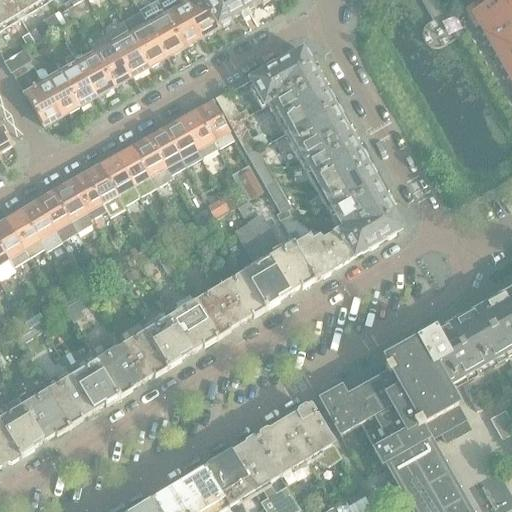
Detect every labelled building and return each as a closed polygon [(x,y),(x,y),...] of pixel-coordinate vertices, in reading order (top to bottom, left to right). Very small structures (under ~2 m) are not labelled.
[(18,18),(7,0),(0,0),(0,41),(11,34),(6,26),(18,18)] [(48,0),(7,0),(18,18),(48,0)] [(199,39),(181,5),(178,0),(167,0),(174,10),(163,16),(183,51),(193,45),(195,42),(199,39)] [(217,32),(198,0),(190,0),(181,5),(199,39),(204,36),(208,37),(217,32)] [(269,3),(269,0),(198,0),(217,32),(229,25),(229,22),(259,5),(262,7),(269,3)] [(511,0),(498,0),(481,10),(478,4),(465,11),(475,29),(479,27),(484,36),(481,38),(482,39),(485,37),(490,46),(487,48),(488,50),(491,48),(496,57),(493,59),(494,60),(497,59),(502,68),(499,70),(500,71),(503,70),(508,79),(505,81),(506,82),(509,80),(511,85),(511,90),(511,91),(511,92),(511,0)] [(165,59),(142,17),(135,6),(131,9),(136,18),(132,21),(138,30),(129,35),(148,71),(159,65),(160,61),(165,59)] [(183,51),(163,16),(153,22),(148,14),(142,17),(165,59),(169,56),(173,57),(183,51)] [(42,40),(62,27),(54,16),(35,28),(42,40)] [(148,71),(129,35),(123,24),(106,34),(107,36),(107,37),(130,78),(134,75),(138,76),(148,71)] [(35,31),(29,35),(36,46),(42,42),(41,41),(35,31)] [(29,35),(21,39),(28,51),(36,46),(29,35)] [(130,78),(107,37),(89,46),(94,55),(114,90),(124,84),(125,81),(130,78)] [(95,98),(71,56),(77,52),(71,42),(60,48),(61,49),(66,59),(65,60),(70,69),(59,75),(79,110),(89,104),(90,100),(95,98)] [(32,63),(25,51),(4,64),(15,81),(34,69),(31,64),(32,63)] [(114,90),(94,55),(85,60),(79,51),(77,52),(71,56),(95,98),(100,95),(103,96),(114,90)] [(326,97),(316,79),(309,65),(310,62),(306,55),(303,55),(298,56),(295,57),(249,83),(265,110),(272,106),(288,135),(333,109),(332,107),(333,104),(329,97),(326,97)] [(79,110),(59,75),(50,80),(45,72),(40,71),(36,73),(42,84),(60,117),(64,115),(69,116),(79,110)] [(60,117),(42,84),(34,89),(34,90),(24,96),(44,130),(57,122),(56,120),(60,117)] [(242,123),(250,119),(246,112),(238,116),(227,96),(216,102),(232,131),(242,125),(242,123)] [(234,143),(212,104),(196,113),(218,152),(234,143)] [(360,156),(350,139),(340,121),(342,119),(338,112),(334,111),(333,109),(288,135),(303,161),(299,163),(296,164),(287,165),(287,169),(296,168),(300,167),(305,165),(321,194),(366,168),(365,166),(367,163),(363,156),(360,156)] [(218,152),(196,113),(180,122),(202,161),(218,152)] [(202,161),(180,122),(165,131),(186,170),(202,161)] [(242,125),(232,131),(235,136),(246,131),(242,125)] [(0,155),(13,148),(0,126),(0,155)] [(186,170),(165,131),(149,140),(170,179),(186,170)] [(246,131),(235,136),(238,141),(249,136),(246,131)] [(249,136),(238,141),(241,146),(251,141),(249,136)] [(170,179),(149,140),(133,149),(156,191),(171,182),(170,179)] [(251,141),(241,146),(244,151),(254,146),(251,141)] [(254,146),(244,151),(247,156),(257,151),(254,146)] [(156,191),(133,149),(116,158),(140,200),(156,191)] [(257,151),(247,156),(249,161),(260,155),(258,153),(257,151)] [(260,155),(249,161),(252,166),(262,160),(260,155)] [(140,200),(116,158),(100,167),(125,212),(125,211),(124,209),(140,200)] [(262,160),(252,166),(255,170),(265,165),(262,160)] [(265,165),(255,170),(257,175),(268,170),(265,165)] [(125,212),(100,167),(84,176),(106,214),(110,220),(125,212)] [(248,168),(232,177),(246,203),(248,202),(262,194),(248,168)] [(399,227),(373,181),(375,178),(371,171),(368,171),(366,168),(321,194),(327,204),(343,232),(333,237),(340,250),(345,247),(353,260),(398,234),(399,227)] [(268,170),(257,175),(260,180),(271,175),(268,170)] [(271,175),(260,180),(263,186),(274,180),(271,175)] [(106,214),(84,176),(68,185),(86,218),(87,217),(90,223),(106,214)] [(274,180),(263,186),(266,191),(277,185),(274,180)] [(86,218),(68,185),(58,190),(52,194),(78,237),(85,233),(78,222),(86,218)] [(277,185),(266,191),(269,196),(279,190),(277,185)] [(279,190),(269,196),(272,201),(282,195),(279,190)] [(78,237),(52,194),(37,203),(62,245),(76,236),(77,238),(78,237)] [(234,195),(223,200),(230,212),(237,208),(240,206),(234,195)] [(282,195),(272,201),(275,206),(285,200),(282,195)] [(223,200),(207,208),(208,209),(214,221),(230,212),(223,200)] [(285,200),(275,206),(277,210),(288,204),(285,200)] [(240,206),(237,208),(244,220),(255,214),(248,202),(246,203),(245,203),(240,206)] [(62,245),(37,203),(21,213),(44,252),(46,254),(62,245)] [(288,204),(277,210),(280,215),(285,212),(290,209),(288,204)] [(208,209),(192,218),(199,230),(212,222),(214,221),(208,209)] [(290,209),(285,212),(289,219),(293,220),(295,212),(291,211),(290,209)] [(289,219),(285,212),(280,215),(276,218),(278,220),(280,224),(289,219)] [(44,252),(21,213),(5,222),(29,261),(29,262),(44,252)] [(29,261),(5,222),(0,225),(0,249),(15,274),(13,271),(29,261)] [(181,222),(175,225),(176,227),(182,236),(187,233),(181,222)] [(182,236),(176,227),(161,236),(167,245),(182,236)] [(165,245),(159,236),(147,244),(153,254),(165,245)] [(315,283),(353,260),(345,247),(340,250),(333,237),(322,244),(321,241),(313,246),(310,243),(296,251),(315,283)] [(194,251),(189,242),(182,247),(187,255),(194,251)] [(315,283),(296,251),(293,247),(245,276),(266,313),(279,304),(278,302),(301,289),(302,291),(315,283)] [(0,282),(15,274),(0,249),(0,282)] [(137,266),(151,257),(147,250),(138,255),(136,251),(130,254),(137,266)] [(175,271),(163,251),(155,256),(167,276),(175,271)] [(119,273),(112,262),(100,269),(106,280),(119,273)] [(139,276),(135,269),(125,275),(129,282),(139,276)] [(253,321),(261,316),(266,313),(245,276),(195,306),(217,342),(230,334),(229,332),(246,322),(252,318),(253,321)] [(77,303),(91,294),(86,286),(72,295),(77,303)] [(511,355),(511,299),(509,295),(507,296),(503,294),(497,298),(497,302),(464,320),(462,322),(459,320),(452,323),(452,327),(478,374),(506,359),(511,355)] [(64,310),(75,303),(71,296),(60,303),(64,310)] [(204,350),(217,342),(195,306),(189,297),(175,306),(174,305),(169,308),(163,299),(154,304),(160,314),(164,311),(170,321),(146,335),(168,372),(181,364),(180,362),(200,349),(203,348),(204,350)] [(59,311),(53,303),(41,310),(47,319),(59,311)] [(30,331),(44,321),(40,314),(25,324),(30,331)] [(53,329),(47,321),(40,326),(45,334),(53,329)] [(21,347),(43,333),(39,326),(16,340),(21,347)] [(28,331),(25,326),(18,331),(22,336),(28,331)] [(478,374),(452,327),(435,336),(435,335),(431,338),(421,343),(422,344),(419,345),(423,351),(424,351),(425,353),(424,354),(427,359),(429,358),(430,360),(429,361),(430,363),(430,364),(434,371),(435,370),(437,373),(435,374),(439,381),(441,380),(443,383),(441,384),(445,391),(447,390),(448,391),(460,384),(478,374)] [(155,380),(168,372),(146,335),(97,365),(119,401),(132,393),(131,391),(147,381),(153,378),(155,380)] [(468,511),(428,440),(427,441),(422,431),(424,430),(423,429),(457,410),(455,406),(447,392),(448,391),(447,390),(445,391),(441,384),(443,383),(441,380),(439,381),(435,374),(437,373),(435,370),(434,371),(430,364),(430,363),(429,361),(430,360),(429,358),(427,359),(424,354),(425,353),(424,351),(423,351),(419,345),(422,344),(421,343),(420,344),(419,343),(384,363),(388,370),(369,380),(373,387),(363,392),(360,387),(359,388),(359,387),(357,388),(358,390),(360,389),(361,393),(346,401),(341,392),(320,403),(324,411),(339,439),(360,427),(375,453),(374,453),(382,469),(385,467),(410,511),(468,511)] [(119,401),(97,365),(91,355),(73,366),(67,356),(60,360),(67,371),(53,379),(58,388),(47,394),(69,431),(83,423),(81,421),(104,407),(105,409),(119,401)] [(69,431),(47,394),(42,385),(0,410),(0,427),(20,461),(33,453),(32,450),(49,440),(55,437),(56,439),(69,431)] [(486,408),(476,390),(472,392),(469,386),(463,389),(476,413),(486,408)] [(333,448),(314,417),(309,409),(299,414),(298,417),(269,435),(266,434),(260,438),(259,440),(258,440),(257,441),(280,479),(312,460),(327,470),(341,461),(333,448)] [(511,436),(511,425),(505,413),(490,421),(502,443),(511,436)] [(20,461),(0,427),(0,469),(7,465),(11,466),(20,461)] [(227,510),(280,479),(257,441),(256,442),(256,443),(253,442),(247,446),(246,449),(217,466),(214,465),(208,469),(207,472),(206,472),(205,472),(227,510)] [(380,468),(376,462),(366,468),(369,474),(380,468)] [(157,511),(224,511),(227,510),(205,472),(204,473),(203,474),(200,474),(195,477),(194,480),(165,497),(162,497),(156,500),(155,503),(154,503),(153,504),(157,511)] [(349,511),(344,503),(335,509),(336,511),(349,511)]
